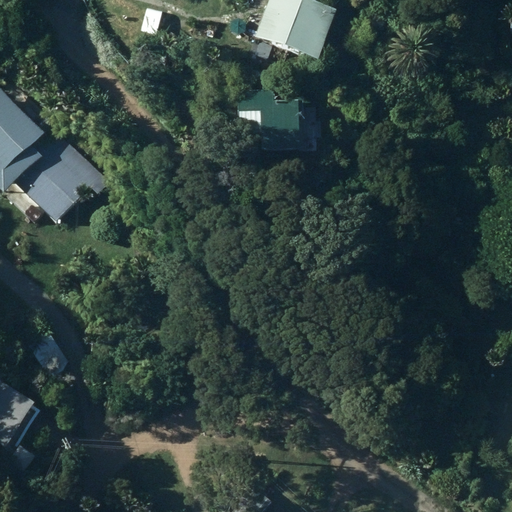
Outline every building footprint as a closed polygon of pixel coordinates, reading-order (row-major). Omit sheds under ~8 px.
[(270,0),(254,47),(319,70),(336,22),(296,8),(298,0),(270,0)] [(42,126),(0,85),(0,185),(3,189),(12,179),(55,219),(89,184),(98,192),(109,180),(58,131),(49,139),(39,129),(42,126)] [(274,88),(237,88),(237,120),(247,120),(247,128),(261,128),(260,145),(299,146),(299,110),(302,110),(302,95),(285,94),(285,98),(274,98),(274,88)] [(308,118),(315,118),(320,115),(321,108),(317,103),(310,102),(305,106),(304,112),(308,118)] [(448,292),(424,287),(421,301),(444,306),(448,292)] [(0,441),(4,444),(34,399),(0,377),(0,441)]
